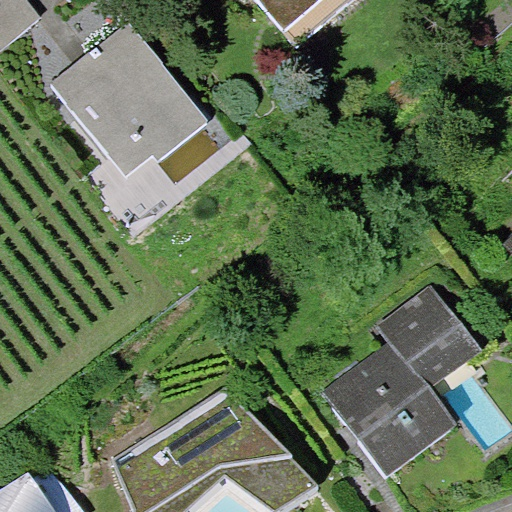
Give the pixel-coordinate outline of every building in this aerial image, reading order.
[(2,0),(0,0),(0,49),(26,29),(2,0)] [(245,0),(289,53),(353,0),(245,0)] [(123,30),(47,91),(122,186),(199,125),(123,30)] [(447,431),(421,397),(469,360),(423,298),(374,334),(384,347),(317,398),(379,482),(447,431)] [(271,511),(314,511),(333,501),(236,393),(116,465),(143,511),(204,511),(234,486),(271,511)] [(0,511),(79,511),(47,471),(0,499),(0,511)]
